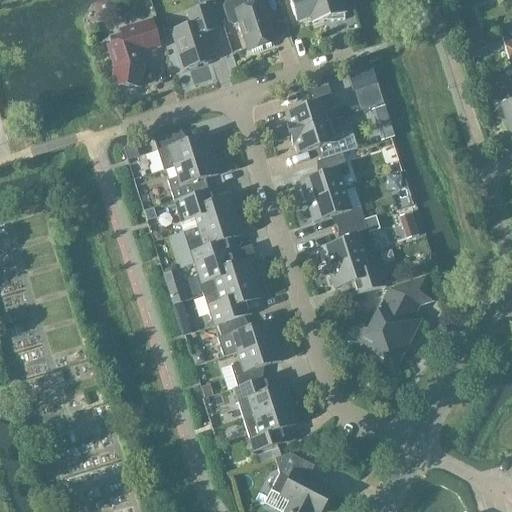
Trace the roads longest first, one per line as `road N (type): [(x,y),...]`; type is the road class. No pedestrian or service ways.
road 1 (residential): [(416,450),(336,407),(324,386),(236,94)]
road 2 (residential): [(511,301),(473,342),(416,450)]
